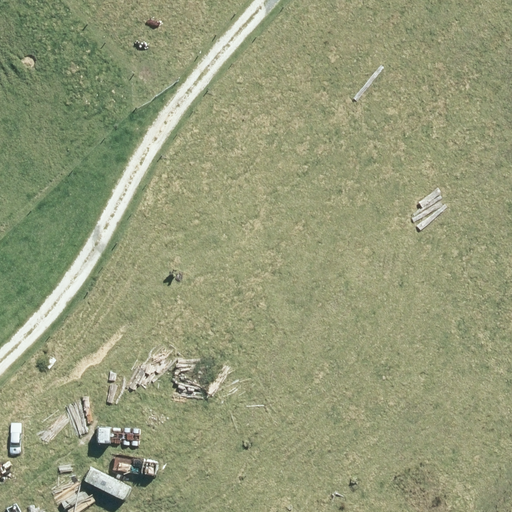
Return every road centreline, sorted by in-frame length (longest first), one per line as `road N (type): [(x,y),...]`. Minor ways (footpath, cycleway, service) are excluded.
road 1 (track): [(0,379),(84,283),(152,156),(283,0)]
road 2 (track): [(128,436),(13,511)]
